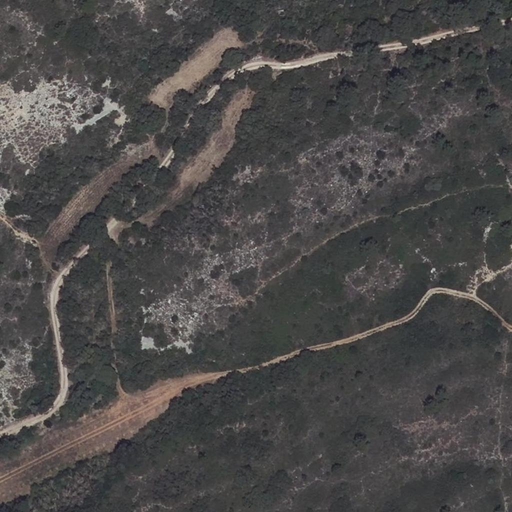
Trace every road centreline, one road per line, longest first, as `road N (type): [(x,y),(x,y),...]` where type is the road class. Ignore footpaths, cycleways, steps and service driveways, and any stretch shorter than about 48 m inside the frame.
road 1 (track): [(511,18),(236,70),(54,286),(48,298),(62,391),(56,408),(0,432)]
road 2 (track): [(511,332),(472,295),(439,289),(404,319),(348,341),(145,397),(121,384),(112,341),(110,223)]
